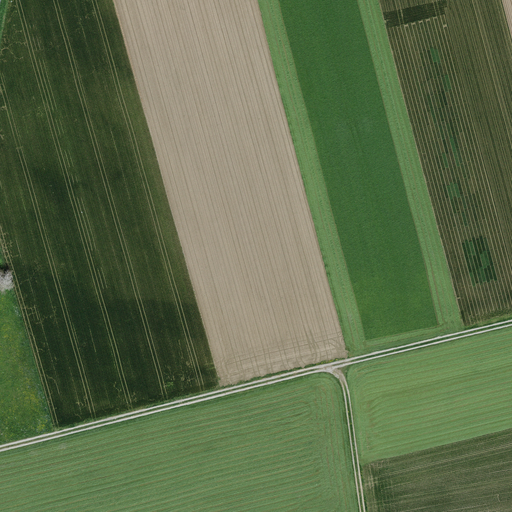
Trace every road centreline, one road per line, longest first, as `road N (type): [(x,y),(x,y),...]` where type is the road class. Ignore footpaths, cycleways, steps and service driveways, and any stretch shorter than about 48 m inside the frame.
road 1 (track): [(0,447),(511,322)]
road 2 (track): [(339,364),(361,511)]
